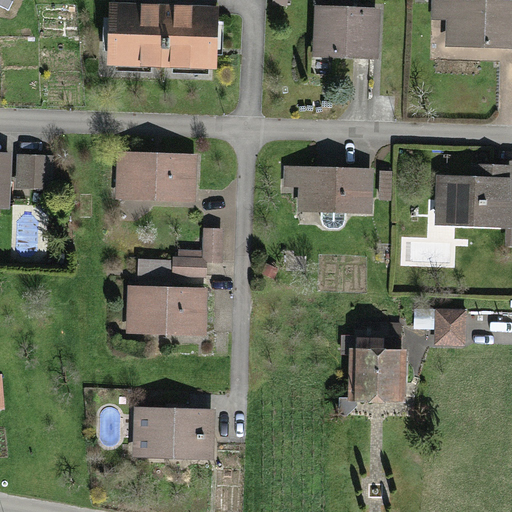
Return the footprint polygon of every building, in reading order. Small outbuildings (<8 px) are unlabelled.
[(511,4),(481,4),(431,4),(431,23),(443,23),(443,51),(511,51),(511,4)] [(161,11),(109,9),(107,69),(211,72),(213,13),(161,11)] [(339,13),(314,13),(314,54),(377,54),(377,13),(339,13)] [(144,157),(112,155),(110,201),(189,204),(191,159),(144,157)] [(8,192),(10,158),(0,157),(0,204),(7,205),(8,192)] [(45,160),(10,158),(8,192),(42,194),(45,160)] [(477,181),(437,180),(436,229),(511,230),(511,206),(511,170),(500,170),(477,169),(477,181)] [(321,172),(279,172),(279,190),(296,190),(296,214),(369,214),(369,172),(321,172)] [(163,292),(126,291),(125,335),(205,336),(206,293),(163,292)] [(467,310),(435,308),(435,343),(468,346),(467,310)] [(399,357),(349,355),(347,399),(398,400),(399,378),(399,357)] [(174,414),(125,414),(124,464),(213,465),(213,414),(174,414)]
